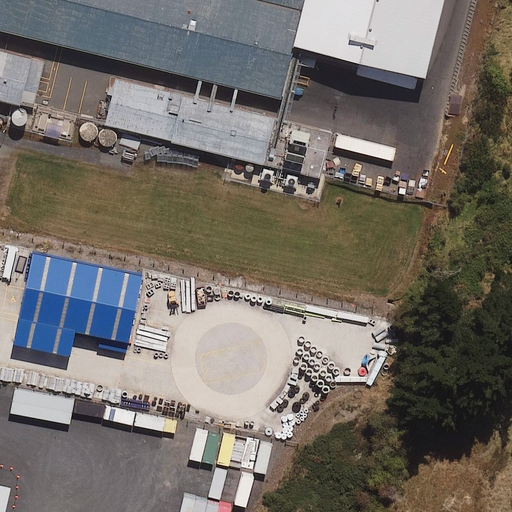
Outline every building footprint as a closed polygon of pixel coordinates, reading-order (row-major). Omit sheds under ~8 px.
[(0,0),(0,29),(290,99),(303,46),(313,0),(0,0)] [(445,0),(313,0),(303,46),(426,77),(445,0)] [(44,64),(0,51),(0,96),(32,105),(44,64)] [(282,114),(118,75),(106,126),(269,165),(282,114)] [(90,265),(31,252),(20,306),(14,344),(70,356),(76,332),(129,343),(142,275),(90,265)]
